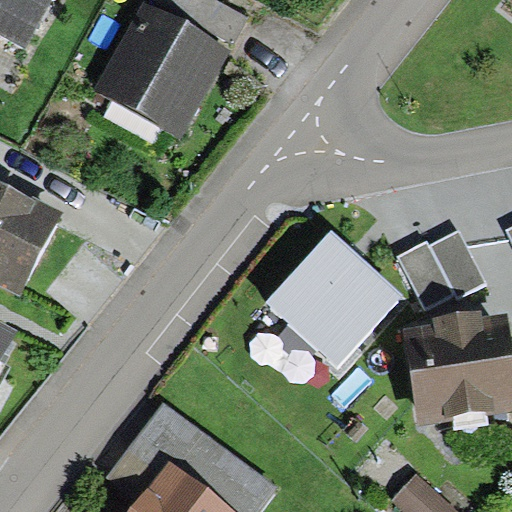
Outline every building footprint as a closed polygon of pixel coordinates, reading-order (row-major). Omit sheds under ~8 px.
[(0,0),(0,30),(26,44),(50,0),(0,0)] [(223,0),(148,0),(146,3),(232,51),(252,16),(223,0)] [(185,137),(232,51),(146,3),(99,91),(185,137)] [(0,286),(21,297),(65,212),(0,177),(0,286)] [(428,241),(399,257),(426,306),(453,291),(457,298),(486,282),(458,232),(432,247),(428,241)] [(332,235),(266,307),(337,371),(403,300),(332,235)] [(438,327),(404,332),(418,424),(511,410),(511,364),(505,318),(480,322),(479,312),(437,318),(438,327)] [(0,367),(19,332),(0,322),(0,367)] [(99,490),(129,511),(131,511),(166,464),(233,511),(254,511),(274,489),(164,405),(99,490)] [(233,511),(166,464),(131,511),(233,511)] [(430,511),(412,495),(401,511),(430,511)]
